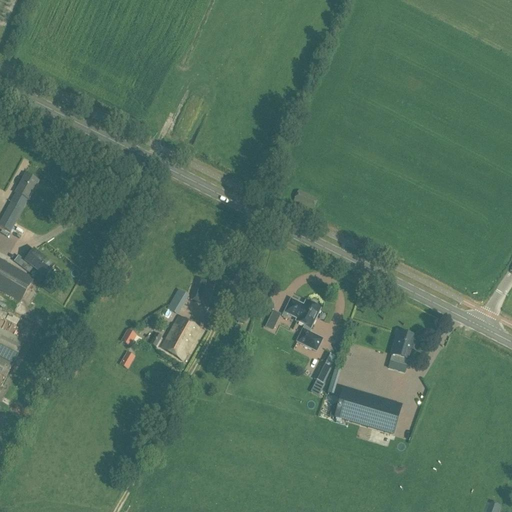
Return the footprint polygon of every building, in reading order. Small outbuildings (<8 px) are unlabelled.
[(181,124),(193,93),(181,89),(170,119),(181,124)] [(189,141),(192,137),(185,132),(182,136),(189,141)] [(16,194),(0,222),(0,226),(11,233),(29,200),(29,201),(39,182),(26,175),(16,193),(16,194)] [(300,192),(293,202),(313,211),(318,201),(300,192)] [(22,261),(19,265),(21,267),(21,268),(29,275),(35,269),(46,278),(53,268),(34,252),(25,263),(22,261)] [(0,259),(0,290),(22,302),(35,279),(0,259)] [(196,278),(189,301),(219,310),(225,288),(196,278)] [(179,294),(172,305),(181,311),(187,300),(179,294)] [(285,314),(283,319),(288,322),(291,317),(297,320),(296,323),(305,328),(297,344),(316,353),(322,341),(308,334),(320,310),(306,303),(303,308),(291,302),(285,314)] [(240,313),(236,321),(245,325),(248,317),(240,313)] [(275,313),(266,330),(274,333),(282,316),(275,313)] [(179,319),(161,350),(183,362),(201,331),(179,319)] [(0,330),(0,348),(17,357),(25,343),(0,330)] [(128,332),(121,343),(128,348),(135,336),(128,332)] [(408,353),(412,338),(397,334),(390,357),(391,357),(389,363),(404,367),(405,361),(412,363),(415,355),(408,353)] [(157,335),(150,346),(156,349),(162,338),(157,335)] [(127,356),(121,366),(129,371),(135,360),(127,356)] [(0,357),(0,375),(6,379),(13,364),(0,357)] [(327,357),(315,382),(325,386),(337,362),(327,357)] [(400,409),(343,392),(335,420),(392,436),(400,409)] [(396,432),(393,443),(404,446),(407,435),(396,432)]
